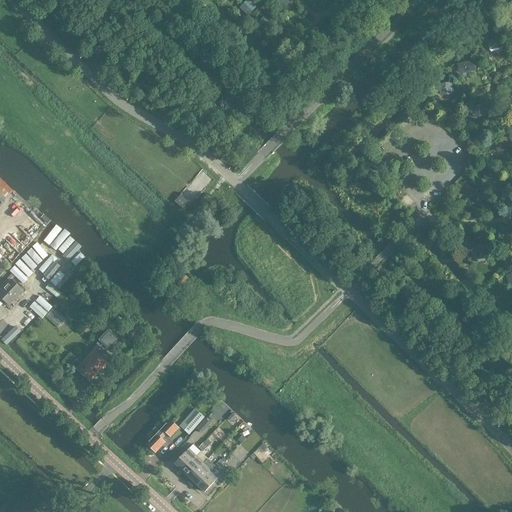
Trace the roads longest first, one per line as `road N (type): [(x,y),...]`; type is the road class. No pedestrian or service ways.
road 1 (unclassified): [(511,447),(242,191)]
road 2 (unclassified): [(13,0),(125,106),(183,140),(242,191)]
road 3 (unclassified): [(168,511),(0,356)]
